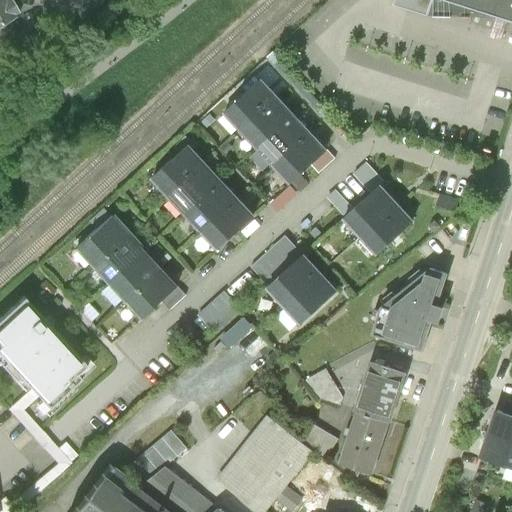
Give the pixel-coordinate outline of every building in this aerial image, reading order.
[(0,0),(0,25),(21,13),(12,0),(0,0)] [(511,0),(445,0),(447,0),(491,15),(511,21),(511,0)] [(223,113),(240,131),(275,99),(258,81),(223,113)] [(291,117),(275,99),(240,131),(256,149),(291,117)] [(256,149),(273,167),(308,135),(291,117),(256,149)] [(324,153),(308,135),(273,167),(289,185),(324,153)] [(151,178),(168,197),(207,163),(191,144),(151,178)] [(223,181),(207,163),(168,197),(184,216),(223,181)] [(184,216),(200,235),(240,200),(223,181),(184,216)] [(280,211),(302,193),(294,184),(272,201),(280,211)] [(342,218),(359,238),(398,203),(381,184),(342,218)] [(256,219),(240,200),(200,235),(217,253),(256,219)] [(415,222),(398,203),(359,238),(377,257),(415,222)] [(75,249),(91,267),(130,233),(113,215),(75,249)] [(146,251),(130,233),(91,267),(107,285),(146,251)] [(107,285),(124,303),(162,269),(146,251),(107,285)] [(267,288),(283,307),(321,273),(304,255),(267,288)] [(178,287),(162,269),(124,303),(140,321),(178,287)] [(381,308),(373,335),(422,351),(433,319),(438,320),(442,309),(437,307),(447,275),(430,269),(381,308)] [(338,292),(321,273),(283,307),(300,326),(338,292)] [(214,327),(236,308),(223,293),(201,313),(214,327)] [(85,370),(22,300),(0,320),(0,355),(45,405),(85,370)] [(252,355),(265,347),(252,326),(239,335),(252,355)] [(232,342),(217,355),(229,369),(244,357),(232,342)] [(407,372),(369,362),(355,412),(392,423),(407,372)] [(392,423),(355,412),(339,466),(377,477),(392,423)] [(481,436),(511,445),(511,419),(489,412),(481,436)] [(268,416),(214,482),(251,511),(265,511),(313,454),(268,416)] [(170,434),(122,475),(141,490),(166,469),(187,450),(170,434)] [(511,445),(481,436),(474,459),(511,471),(511,445)] [(111,467),(74,511),(167,511),(141,490),(122,475),(111,467)] [(166,469),(141,490),(167,511),(215,511),(221,508),(166,469)]
